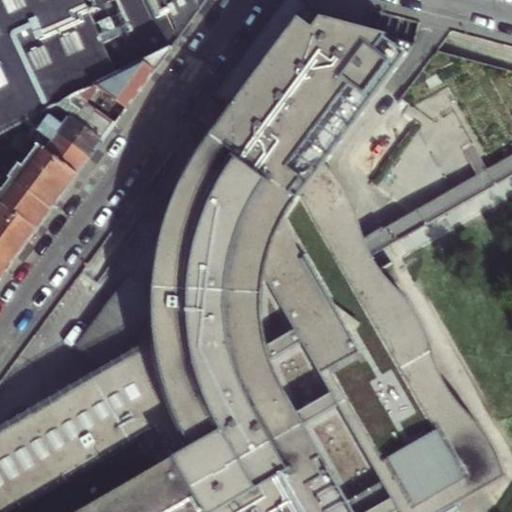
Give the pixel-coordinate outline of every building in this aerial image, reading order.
[(0,0),(0,134),(32,119),(37,116),(58,106),(78,97),(99,86),(171,51),(181,38),(203,8),(208,0),(0,0)] [(453,511),(470,495),(467,490),(511,464),(511,459),(507,445),(496,428),(485,416),(480,413),(473,411),(461,397),(453,388),(439,359),(429,325),(419,308),(390,272),(371,244),(364,220),(351,189),(343,176),(329,159),(415,47),(335,26),(335,28),(297,0),(284,0),(191,126),(212,142),(199,155),(189,169),(179,185),(173,197),(166,211),(162,230),(134,277),(91,337),(106,350),(122,362),(112,377),(0,440),(0,511),(453,511)] [(99,86),(128,109),(143,89),(171,51),(99,86)] [(78,97),(116,125),(124,114),(128,109),(99,86),(78,97)] [(58,106),(104,140),(113,129),(116,125),(78,97),(58,106)] [(37,116),(91,158),(99,148),(104,140),(58,106),(37,116)] [(39,147),(78,176),(84,167),(91,158),(37,116),(32,119),(42,127),(32,141),(39,147)] [(0,202),(38,230),(57,204),(78,176),(39,147),(24,168),(8,156),(4,161),(0,157),(0,170),(15,182),(5,194),(0,189),(0,202)] [(0,280),(14,262),(38,230),(0,202),(0,280)]
